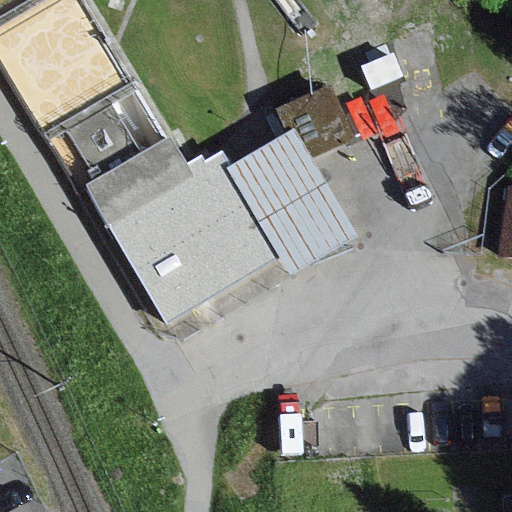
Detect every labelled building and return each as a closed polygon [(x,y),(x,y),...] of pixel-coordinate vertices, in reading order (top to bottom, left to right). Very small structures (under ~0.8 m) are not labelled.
[(323,91),(275,115),(287,137),(302,168),(349,144),(323,91)] [(369,106),(350,114),(360,136),(379,128),(369,106)] [(287,137),(229,170),(284,265),(292,279),(350,246),(302,168),(287,137)] [(168,141),(80,193),(164,335),(284,265),(229,170),(220,158),(188,176),(168,141)] [(511,190),(504,190),(496,257),(511,258),(511,190)]
